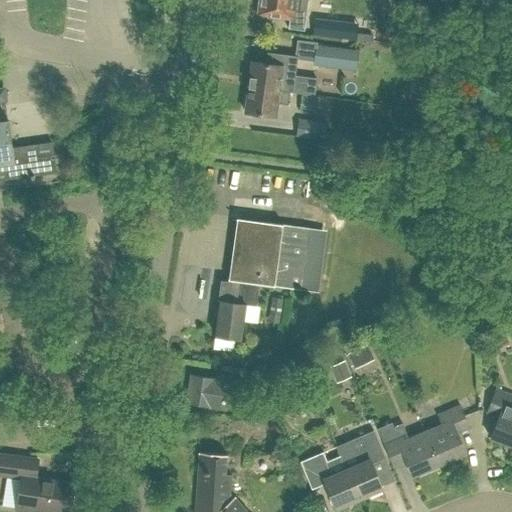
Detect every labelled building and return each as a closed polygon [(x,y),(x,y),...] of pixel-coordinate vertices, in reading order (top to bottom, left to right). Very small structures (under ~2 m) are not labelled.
[(307,0),(259,0),(258,13),(267,14),(267,17),(278,19),(278,20),(288,21),(287,28),(303,30),(307,0)] [(507,0),(490,0),(487,6),(499,13),(507,0)] [(359,52),(316,46),(314,63),(357,68),(359,52)] [(249,86),(289,91),(314,95),(316,78),(294,75),(296,56),(266,53),(265,63),(252,61),(249,86)] [(287,103),(289,91),(249,86),(245,112),(275,116),(276,102),(287,103)] [(326,122),(299,118),(297,136),(323,140),(326,122)] [(0,120),(0,179),(16,177),(12,147),(8,119),(0,120)] [(51,142),(12,147),(16,177),(55,171),(51,142)] [(281,200),(292,202),(297,183),(286,180),(281,200)] [(215,335),(214,348),(233,351),(235,338),(241,338),(245,304),(255,305),(258,283),(274,286),(302,290),(317,291),(321,261),(306,259),(310,228),(236,218),(228,281),(221,280),(218,299),(220,299),(215,335)] [(475,335),(474,312),(442,313),(442,336),(475,335)] [(508,342),(499,325),(485,332),(494,349),(508,342)] [(373,360),(366,345),(347,354),(354,369),(373,360)] [(335,367),(342,386),(357,380),(349,361),(335,367)] [(231,376),(218,374),(217,378),(191,374),(187,402),(226,408),(231,376)] [(511,445),(511,396),(495,390),(487,410),(498,415),(490,436),(511,445)] [(425,431),(439,465),(467,453),(458,432),(469,427),(460,405),(437,414),(442,424),(425,431)] [(411,477),(439,465),(425,431),(408,438),(402,423),(393,426),(392,422),(377,428),(390,460),(402,455),(411,477)] [(346,468),(359,499),(382,489),(371,463),(385,458),(373,430),(337,446),(346,468)] [(247,511),(234,496),(229,500),(232,475),(225,474),(227,454),(199,452),(194,511),(247,511)] [(359,499),(346,468),(332,474),(323,452),(300,462),(311,489),(325,483),(336,509),(359,499)] [(38,460),(0,453),(0,476),(21,480),(16,510),(27,511),(68,511),(73,484),(35,477),(38,460)]
